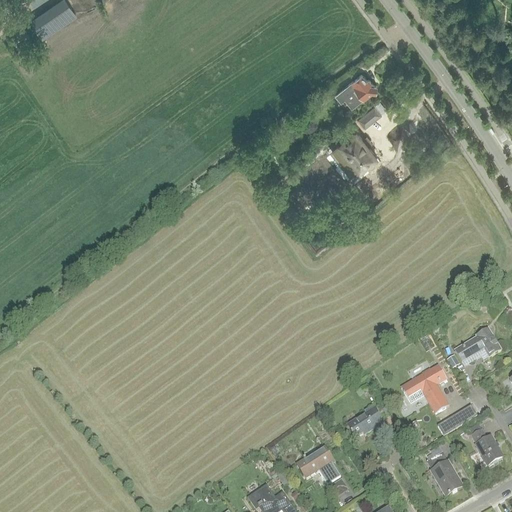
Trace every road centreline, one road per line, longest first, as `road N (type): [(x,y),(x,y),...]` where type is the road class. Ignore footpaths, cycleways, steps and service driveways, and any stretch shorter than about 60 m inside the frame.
road 1 (track): [(403,23),(0,348)]
road 2 (secondary): [(511,180),(384,0)]
